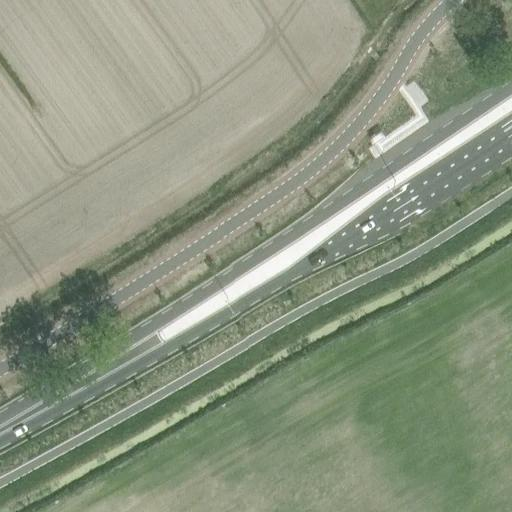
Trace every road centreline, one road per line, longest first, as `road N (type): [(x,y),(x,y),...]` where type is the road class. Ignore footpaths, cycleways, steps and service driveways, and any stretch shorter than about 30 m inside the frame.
road 1 (unclassified): [(457,0),(320,162),(0,367)]
road 2 (primary): [(511,89),(65,390)]
road 3 (primary): [(65,390),(172,345),(511,135)]
